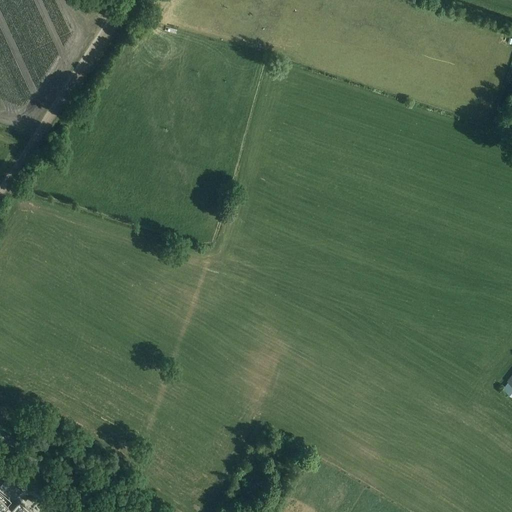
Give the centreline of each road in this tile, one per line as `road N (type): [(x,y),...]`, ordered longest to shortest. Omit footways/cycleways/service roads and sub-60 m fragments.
road 1 (track): [(0,196),(128,0)]
road 2 (unclassified): [(102,511),(0,435)]
